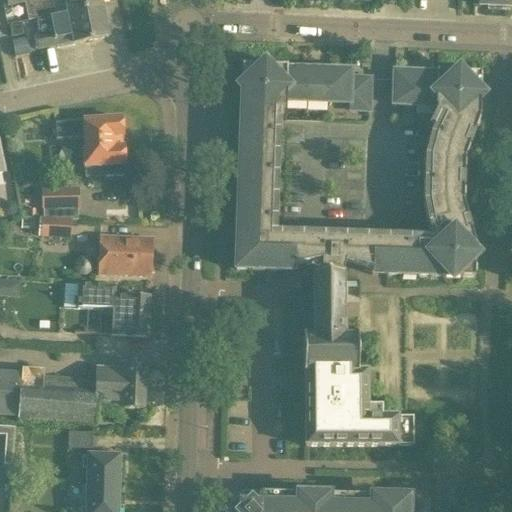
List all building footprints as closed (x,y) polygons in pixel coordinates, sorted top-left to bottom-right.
[(5,0),(7,8),(24,5),(27,22),(35,20),(35,21),(101,8),(99,0),(5,0)] [(56,49),(72,46),(107,39),(101,8),(35,21),(38,35),(34,36),(37,51),(55,47),(56,49)] [(31,54),(27,32),(12,35),(16,57),(31,54)] [(321,269),(321,276),(342,276),(343,270),(345,264),(365,269),(371,271),(371,277),(386,277),(474,280),(475,248),(476,248),(475,246),(463,205),(463,202),(463,203),(464,162),(465,160),(464,159),(479,119),(480,119),(480,117),(479,117),(481,74),(436,72),(436,75),(435,108),(436,108),(436,112),(428,128),(432,130),(430,136),(424,158),(422,203),(427,226),(431,238),(277,233),(280,123),(285,123),(286,103),(287,70),(287,67),(242,65),(235,272),(280,273),(295,274),(295,269),(322,263),(321,269)] [(308,70),(287,70),(286,103),(307,104),(308,70)] [(329,71),(308,70),(307,104),(328,105),(329,71)] [(350,72),(329,71),(328,105),(349,105),(348,112),(368,113),(369,81),(350,80),(350,72)] [(393,107),(413,107),(414,74),(394,73),(393,107)] [(413,107),(435,108),(436,75),(414,74),(413,107)] [(124,177),(123,166),(120,119),(82,122),(82,123),(55,125),(57,141),(81,140),(83,169),(104,168),(105,179),(124,177)] [(43,210),(43,219),(71,220),(78,220),(78,211),(80,211),(79,189),(40,190),(41,210),(43,210)] [(70,241),(71,220),(43,219),(39,219),(38,238),(70,241)] [(152,267),(149,265),(150,241),(98,239),(96,277),(149,279),(149,275),(152,274),(152,267)] [(346,337),(346,326),(344,326),(343,276),(342,276),(321,276),(312,276),(312,280),(313,321),(313,337),(302,338),(302,375),(303,375),(304,449),(412,448),(411,418),(404,418),(398,418),(398,417),(381,417),(381,408),(368,408),(367,384),(367,372),(357,372),(357,337),(346,337)] [(0,295),(21,296),(21,281),(0,280),(0,295)] [(113,288),(77,287),(76,312),(112,313),(111,337),(127,338),(127,339),(146,340),(148,300),(129,299),(129,300),(113,299),(113,288)] [(96,407),(106,408),(122,409),(122,410),(142,412),(145,370),(124,369),(123,372),(96,370),(95,383),(42,380),(42,377),(0,374),(0,417),(18,419),(18,421),(94,426),(96,407)] [(0,428),(0,436),(5,437),(3,466),(11,467),(14,429),(0,428)] [(68,434),(68,449),(91,450),(92,435),(68,434)] [(86,456),(85,490),(118,491),(119,457),(86,456)] [(117,511),(118,491),(85,490),(84,511),(117,511)] [(245,495),(242,495),(229,508),(228,511),(407,511),(395,499),(386,499),(245,495)]
